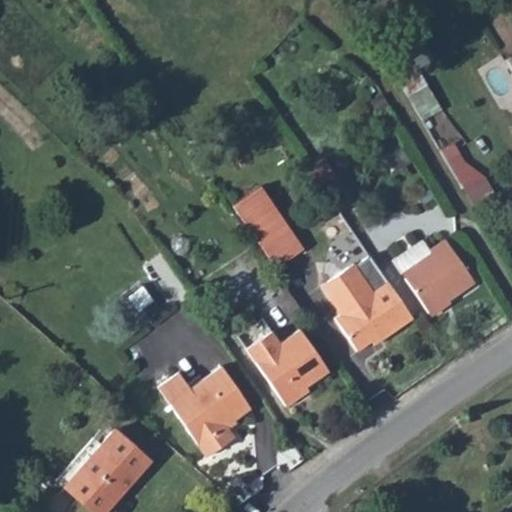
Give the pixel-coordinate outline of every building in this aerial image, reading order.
[(354,204),(322,158),(308,168),(339,214),(354,204)] [(473,209),(495,199),(484,177),(463,187),(473,209)] [(232,207),(275,269),(303,249),(261,188),(232,207)] [(431,253),(422,240),(392,261),(428,314),(474,282),(446,242),(431,253)] [(412,319),(369,256),(354,266),(352,264),(320,286),(340,315),(334,319),(356,352),(371,342),(373,345),(412,319)] [(278,343),(270,331),(245,349),(286,407),(302,395),(299,391),(327,371),(299,329),(278,343)] [(188,389),(177,373),(156,387),(205,457),(233,437),(224,425),(249,407),(220,366),(188,389)] [(102,511),(149,460),(113,429),(62,486),(91,511),(102,511)]
